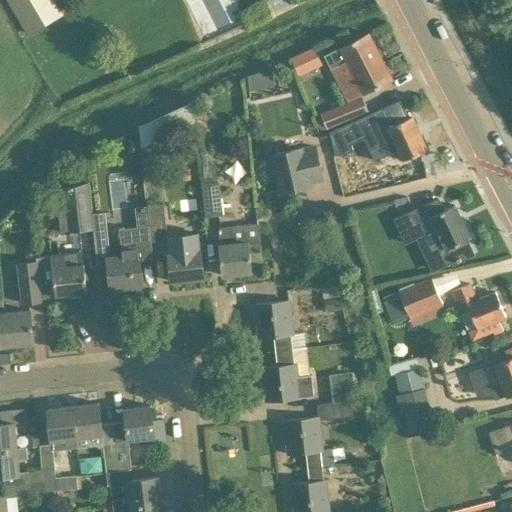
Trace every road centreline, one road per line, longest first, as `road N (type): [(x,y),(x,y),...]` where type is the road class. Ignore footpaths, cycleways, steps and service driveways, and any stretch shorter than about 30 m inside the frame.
road 1 (track): [(314,0),(80,113),(0,173)]
road 2 (residential): [(193,511),(179,377),(156,365),(0,382)]
road 3 (tertiary): [(511,206),(406,0)]
